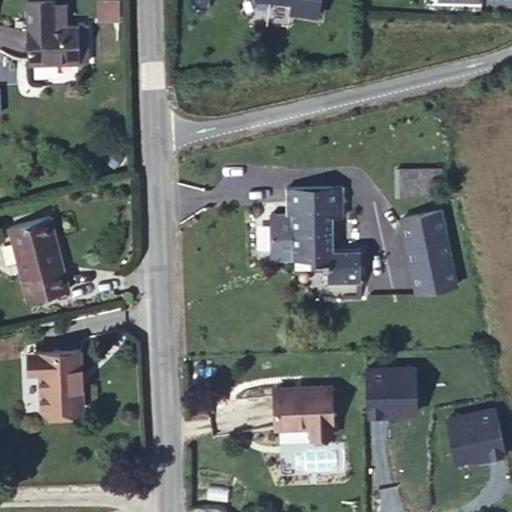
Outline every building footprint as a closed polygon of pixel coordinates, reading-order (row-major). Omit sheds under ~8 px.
[(25,15),(59,12),(57,0),(17,0),(17,14),(25,15)] [(119,15),(118,0),(98,0),(98,16),(119,15)] [(289,7),(320,10),(320,0),(258,0),(259,0),(290,1),(289,7)] [(73,13),(59,12),(25,15),(26,51),(73,49),(73,13)] [(82,12),(73,13),(73,49),(82,49),(82,12)] [(26,51),(25,15),(17,14),(18,49),(26,51)] [(387,192),(432,192),(432,166),(387,167),(387,192)] [(325,197),(336,190),(337,177),(282,178),(280,204),(265,204),(265,251),(282,252),(283,244),(304,245),(304,261),(317,262),(317,277),(350,277),(349,243),(326,242),(326,211),(325,197)] [(336,210),(336,190),(325,197),(326,211),(336,210)] [(10,213),(29,291),(70,281),(51,203),(10,213)] [(407,290),(447,282),(431,207),(392,216),(407,290)] [(34,347),(32,347),(32,371),(36,370),(39,403),(80,402),(79,345),(34,347)] [(32,371),(32,347),(23,347),(23,371),(32,371)] [(319,381),(264,384),(266,422),(298,421),(298,427),(322,425),(319,381)]
